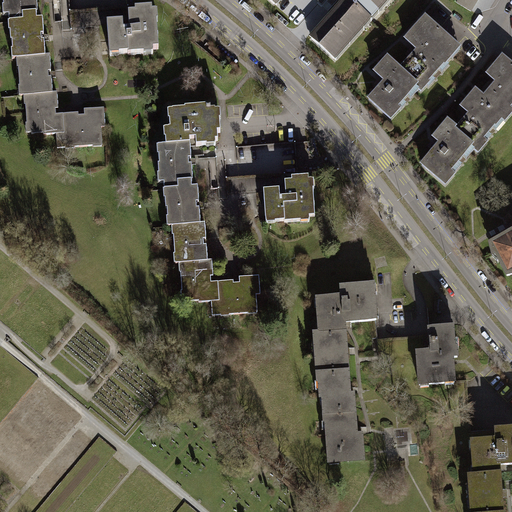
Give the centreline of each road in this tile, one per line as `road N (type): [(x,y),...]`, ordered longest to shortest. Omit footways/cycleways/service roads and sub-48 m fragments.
road 1 (tertiary): [(198,0),(313,105),(511,351)]
road 2 (tertiary): [(511,327),(334,103),(222,0)]
